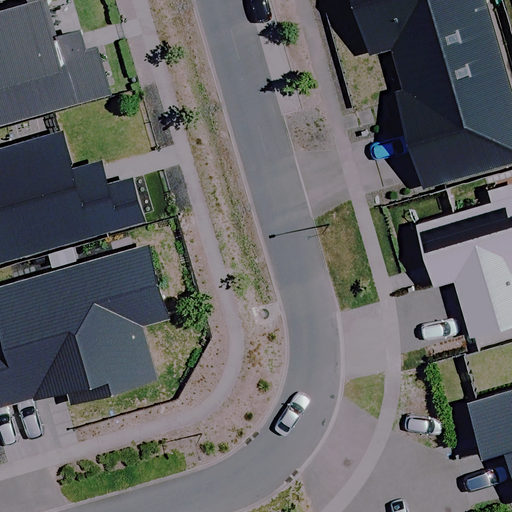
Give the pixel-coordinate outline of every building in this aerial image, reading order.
[(78,25),(70,0),(10,0),(0,3),(0,119),(125,83),(113,40),(99,44),(93,21),(78,25)] [(511,162),(511,50),(497,0),(368,0),(382,47),(397,43),(438,184),(511,162)] [(0,256),(155,212),(143,171),(119,178),(112,152),(86,159),(76,124),(0,146),(0,256)] [(511,191),(428,216),(446,277),(464,272),(480,327),(511,317),(511,191)] [(0,324),(0,402),(74,380),(79,397),(166,372),(151,319),(178,311),(157,240),(1,285),(12,322),(0,324)] [(511,385),(481,394),(497,447),(511,442),(511,385)]
